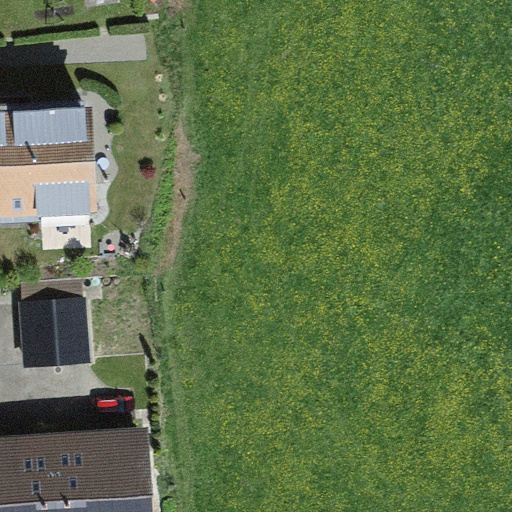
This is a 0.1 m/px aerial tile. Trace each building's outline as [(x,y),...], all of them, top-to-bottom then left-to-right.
[(84,105),(0,109),(0,209),(89,205),(84,105)] [(83,299),(53,301),(57,360),(87,358),(83,299)] [(27,363),(57,360),(53,301),(23,303),(27,363)] [(141,511),(137,438),(52,444),(56,511),(141,511)] [(56,511),(52,444),(0,446),(0,511),(56,511)]
